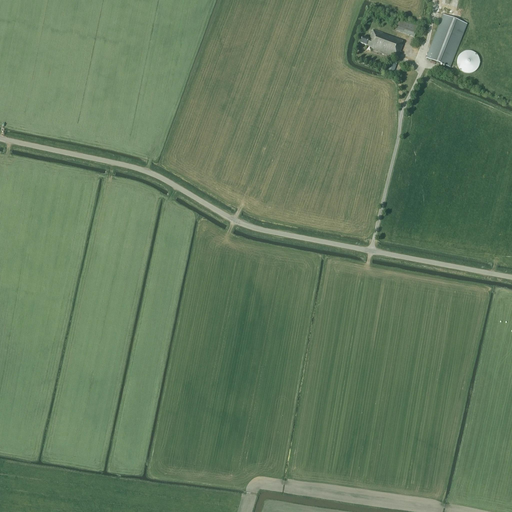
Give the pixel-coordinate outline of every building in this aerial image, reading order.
[(467,25),(443,16),(426,59),(450,68),(467,25)] [(400,20),(396,31),(414,38),(419,28),(400,20)] [(373,30),(370,40),(363,38),(361,44),(372,48),(372,50),(397,59),(402,46),(401,45),(403,41),(373,30)] [(480,63),(480,62),(480,61),(480,60),(479,59),(479,58),(478,57),(478,56),(477,55),(477,54),(476,54),(475,53),(474,53),(474,52),(473,52),(472,51),(471,51),(470,51),(469,51),(468,51),(467,51),(466,51),(465,51),(464,52),(463,52),(462,53),(461,53),(460,54),(459,55),(459,56),(458,56),(458,57),(458,58),(457,59),(457,60),(457,61),(457,62),(457,63),(457,64),(457,65),(457,66),(458,67),(458,68),(459,69),(459,70),(460,70),(461,71),(462,72),(463,73),(464,73),(465,73),(466,74),(467,74),(468,74),(469,74),(470,74),(471,74),(472,73),(473,73),(474,72),(475,72),(476,71),(476,70),(477,70),(478,69),(478,68),(479,67),(479,66),(479,65),(480,64),(480,63)] [(396,65),(390,62),(387,72),(393,75),(396,65)]
